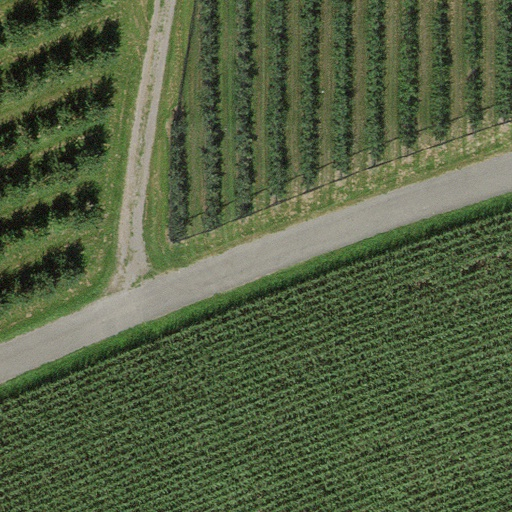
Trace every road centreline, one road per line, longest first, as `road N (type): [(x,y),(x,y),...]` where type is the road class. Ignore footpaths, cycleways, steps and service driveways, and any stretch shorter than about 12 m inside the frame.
road 1 (unclassified): [(0,370),(511,182)]
road 2 (track): [(145,311),(135,248),(171,0)]
